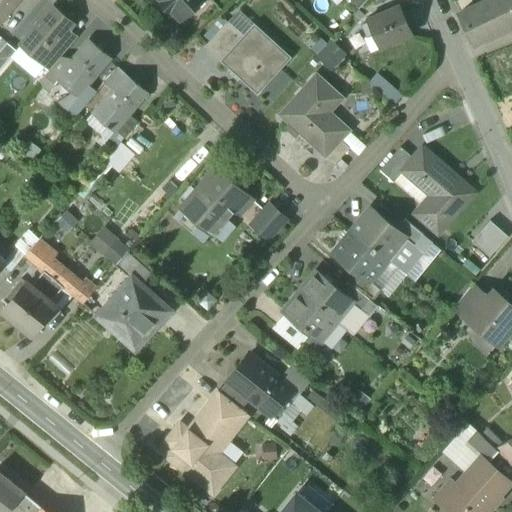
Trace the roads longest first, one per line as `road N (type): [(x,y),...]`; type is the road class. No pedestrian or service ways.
road 1 (residential): [(325,213),(97,0)]
road 2 (secondary): [(160,511),(0,380)]
road 3 (residential): [(454,57),(325,213)]
road 4 (residential): [(325,213),(198,356)]
road 5 (residential): [(511,193),(454,57)]
